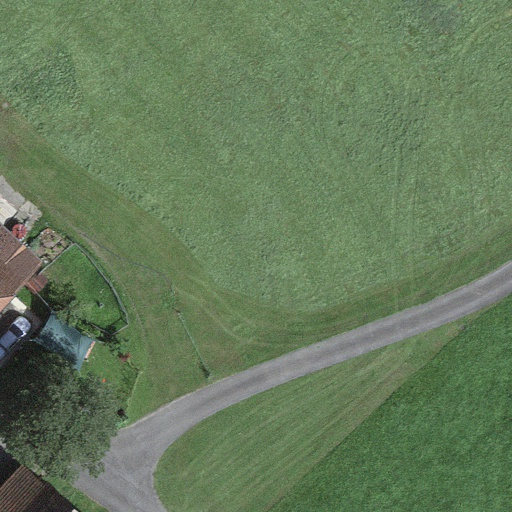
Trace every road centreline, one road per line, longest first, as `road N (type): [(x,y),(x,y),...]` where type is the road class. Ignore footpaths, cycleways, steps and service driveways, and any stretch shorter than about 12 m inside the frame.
road 1 (track): [(94,482),(160,428),(213,398),(511,273)]
road 2 (unclassified): [(0,417),(136,511)]
